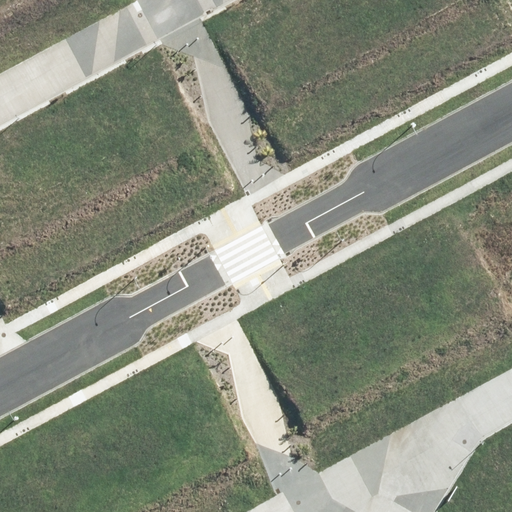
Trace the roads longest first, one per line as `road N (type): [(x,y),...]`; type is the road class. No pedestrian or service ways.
road 1 (residential): [(511,120),(18,383)]
road 2 (residential): [(0,103),(192,0)]
road 3 (residential): [(511,397),(452,427),(378,511)]
